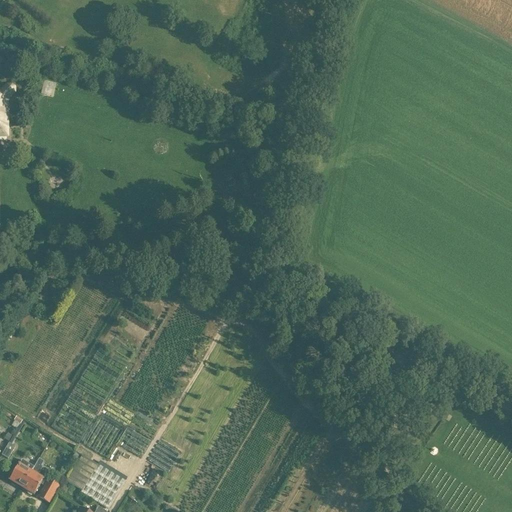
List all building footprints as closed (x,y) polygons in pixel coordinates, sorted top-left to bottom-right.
[(0,136),(6,136),(6,119),(8,118),(8,113),(6,112),(6,100),(13,93),(13,89),(10,86),(8,87),(1,94),(0,93),(0,136)] [(32,309),(50,320),(69,290),(50,279),(32,309)] [(402,376),(412,382),(419,368),(410,363),(402,376)] [(16,417),(14,421),(20,425),(22,421),(16,417)] [(1,456),(7,460),(15,447),(9,444),(1,456)] [(61,460),(66,463),(70,457),(64,453),(61,460)] [(82,456),(68,481),(84,489),(81,493),(110,509),(126,477),(110,469),(108,471),(82,456)] [(32,471),(21,488),(26,491),(27,493),(31,496),(32,495),(33,495),(40,485),(42,481),(43,480),(36,476),(37,474),(36,474),(43,462),(39,459),(36,464),(32,471)] [(18,466),(9,481),(10,482),(11,484),(15,486),(17,486),(21,488),(32,471),(27,468),(25,470),(18,466)] [(44,487),(38,498),(49,504),(59,487),(47,480),(46,483),(42,481),(40,485),(44,487)]
